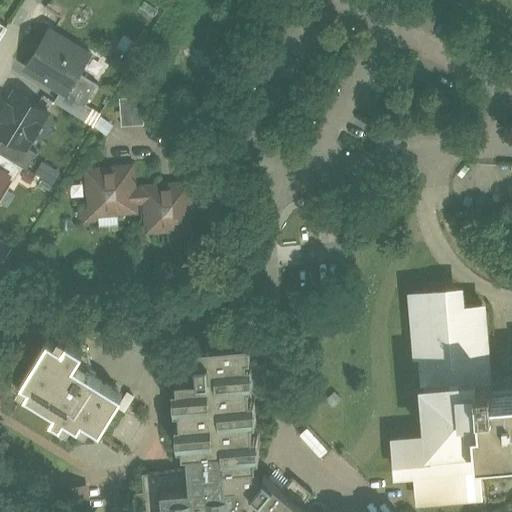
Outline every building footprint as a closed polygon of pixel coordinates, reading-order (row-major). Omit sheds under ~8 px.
[(52,29),(29,67),(64,89),(68,91),(81,71),(92,52),(80,45),(79,46),(52,29)] [(68,91),(64,89),(57,100),(83,117),(91,105),(87,102),(100,82),(81,71),(68,91)] [(0,112),(2,114),(0,116),(0,129),(6,133),(27,145),(27,144),(48,109),(16,90),(9,102),(7,101),(0,112)] [(144,95),(121,96),(123,124),(146,123),(144,95)] [(37,150),(27,144),(27,145),(6,133),(0,143),(0,150),(24,165),(27,167),(37,150)] [(0,167),(10,173),(9,175),(16,179),(24,165),(0,150),(0,167)] [(58,181),(64,169),(46,159),(39,170),(58,181)] [(132,165),(89,169),(93,211),(135,208),(134,199),(134,188),(132,165)] [(0,188),(9,175),(10,173),(0,167),(0,188)] [(188,182),(145,185),(146,187),(146,198),(149,228),(192,224),(188,182)] [(146,198),(146,187),(134,188),(134,199),(146,198)] [(511,389),(494,391),(493,378),(486,379),(484,362),(488,361),(483,303),(462,305),(461,294),(460,292),(456,288),(454,287),(414,290),(419,352),(424,352),(431,435),(394,438),(397,471),(417,469),(419,497),(482,492),(478,453),(482,453),(482,452),(511,449),(511,389)] [(82,418),(101,429),(123,393),(85,370),(88,366),(85,354),(81,352),(83,349),(67,339),(63,346),(48,337),(22,381),(29,385),(25,392),(55,410),(51,416),(62,423),(66,417),(78,424),(82,418)] [(312,511),(265,472),(262,477),(256,472),(255,465),(257,465),(256,455),(254,455),(252,435),(255,435),(253,419),(251,419),(249,400),(252,399),(251,390),(246,390),(245,379),(250,379),(249,368),(244,368),(243,357),(252,356),(251,341),(196,345),(199,376),(178,378),(179,387),(181,387),(183,407),(180,407),(182,423),(184,423),(186,442),(183,443),(184,452),(189,452),(190,467),(144,471),(145,489),(136,490),(138,511),(312,511)] [(87,485),(63,487),(66,511),(90,509),(87,485)]
